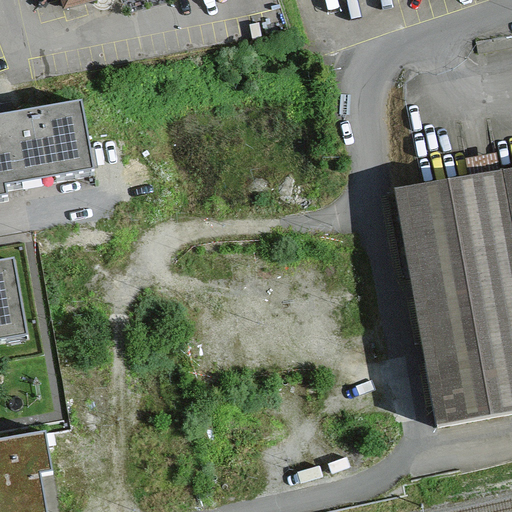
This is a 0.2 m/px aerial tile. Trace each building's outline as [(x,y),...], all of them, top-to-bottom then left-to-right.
[(59,0),(64,15),(120,0),(59,0)] [(291,35),(279,0),(250,0),(264,44),(291,35)] [(93,190),(80,115),(0,127),(0,215),(8,215),(6,204),(34,200),(93,190)] [(511,176),(395,198),(440,436),(511,422),(511,176)] [(0,353),(26,349),(13,274),(0,276),(0,353)] [(0,511),(45,511),(41,485),(50,484),(44,446),(0,453),(0,511)]
